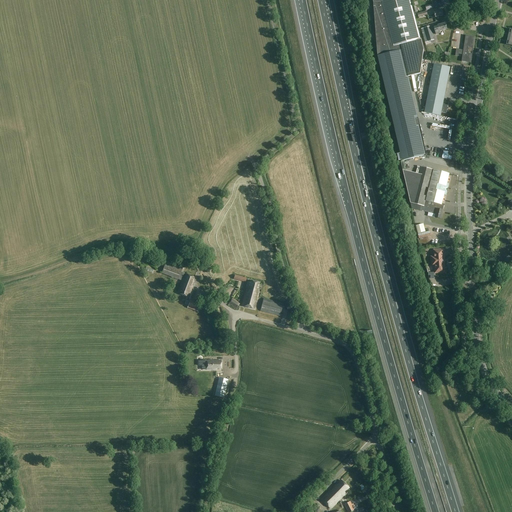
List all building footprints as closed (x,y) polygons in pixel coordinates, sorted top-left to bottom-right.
[(419,123),(408,76),(421,73),(424,50),(421,39),(410,0),(373,0),(378,55),(395,130),(402,160),(427,155),(419,123)] [(443,15),(442,9),(434,12),(435,14),(431,15),(432,18),(443,15)] [(440,33),(440,31),(447,29),(446,23),(438,25),(438,26),(434,27),(436,34),(440,33)] [(431,26),(421,29),(425,42),(428,41),(428,42),(435,40),(431,26)] [(466,35),(464,50),(469,51),(469,47),(473,48),(475,37),(466,35)] [(469,51),(464,50),(457,49),(455,56),(459,56),(459,54),(463,55),(462,61),(471,63),(473,54),(468,53),(469,51)] [(434,64),(431,81),(425,112),(441,116),(441,112),(447,113),(449,103),(444,102),(450,67),(434,64)] [(411,203),(421,205),(420,210),(430,213),(430,212),(436,213),(435,217),(441,219),(443,210),(444,205),(442,204),(444,195),(446,195),(447,191),(448,191),(449,188),(448,188),(449,184),(447,183),(450,173),(421,166),(419,174),(403,170),(411,203)] [(418,233),(425,232),(423,224),(416,226),(418,233)] [(435,272),(444,271),(442,250),(435,251),(435,257),(432,257),(433,265),(435,265),(436,268),(435,268),(435,272)] [(148,255),(141,252),(138,259),(145,262),(148,255)] [(189,297),(193,286),(192,286),(195,277),(181,272),(182,267),(166,261),(162,273),(182,280),(178,293),(189,297)] [(242,305),(255,309),(259,294),(258,294),(259,290),(257,290),(259,283),(249,280),(246,288),(247,289),(242,305)] [(283,303),(264,298),(261,311),(280,316),(283,303)] [(232,299),(228,303),(236,309),(240,303),(232,299)] [(184,304),(188,305),(187,308),(198,312),(199,309),(198,308),(200,304),(190,300),(189,301),(186,300),(184,304)] [(221,361),(203,360),(203,369),(216,370),(216,369),(221,369),(221,361)] [(227,379),(219,377),(214,396),(223,398),(227,379)] [(338,498),(340,500),(347,493),(345,492),(349,488),(342,481),(338,484),(337,483),(330,491),(332,492),(331,492),(338,499),(338,498)] [(331,509),(340,500),(338,498),(338,499),(331,492),(332,492),(330,491),(322,499),(331,509)] [(353,504),(352,504),(350,501),(344,504),(348,511),(351,511),(355,510),(353,507),(355,506),(353,504)]
